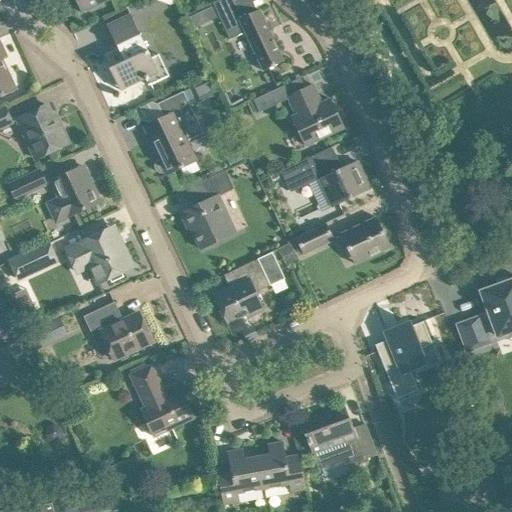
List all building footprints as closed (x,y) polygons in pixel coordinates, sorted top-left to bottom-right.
[(75,0),(82,13),(108,0),(75,0)] [(219,0),(212,4),(228,39),(244,31),(263,71),(265,70),(283,61),(259,9),(247,15),(240,0),(219,0)] [(125,17),(107,25),(119,50),(114,52),(111,61),(113,66),(110,68),(120,90),(145,78),(148,85),(151,84),(152,86),(159,82),(169,78),(158,54),(151,57),(130,14),(125,17)] [(0,96),(15,90),(1,58),(5,56),(0,44),(0,96)] [(209,74),(189,84),(198,103),(218,93),(209,74)] [(296,80),(254,99),(259,112),(289,99),(296,115),(292,117),(305,146),(325,136),(344,128),(330,99),(321,103),(313,85),(300,91),(296,80)] [(164,117),(144,127),(158,159),(155,162),(155,167),(157,171),(161,173),(165,172),(166,174),(195,161),(185,141),(202,133),(183,92),(157,104),(164,117)] [(29,113),(16,119),(35,159),(51,152),(69,143),(60,125),(57,127),(47,105),(29,113)] [(5,109),(0,111),(0,128),(12,123),(5,109)] [(332,147),(281,171),(291,193),(321,179),(334,206),(370,189),(356,161),(342,168),(332,147)] [(56,196),(45,201),(55,222),(66,218),(82,210),(100,202),(90,180),(87,181),(80,167),(62,176),(50,182),(56,196)] [(38,170),(8,185),(15,199),(45,185),(38,170)] [(209,199),(180,213),(188,230),(191,228),(201,249),(219,240),(235,233),(218,196),(234,189),(225,171),(209,179),(201,182),(209,199)] [(376,217),(340,234),(354,264),(390,247),(376,217)] [(325,223),(294,238),(302,255),(333,240),(325,223)] [(93,236),(65,249),(77,273),(89,268),(96,284),(115,275),(133,267),(122,244),(120,246),(111,228),(93,236)] [(47,244),(9,262),(17,280),(55,262),(47,244)] [(239,284),(215,296),(228,323),(262,307),(255,292),(270,285),(258,259),(232,271),(239,284)] [(485,316),(455,328),(468,359),(491,350),(486,337),(511,326),(511,279),(479,292),(484,305),(481,306),(485,316)] [(104,307),(83,316),(93,336),(101,332),(114,360),(134,350),(152,342),(139,313),(117,323),(114,318),(121,315),(115,302),(104,307)] [(52,318),(27,329),(36,348),(66,334),(57,315),(52,318)] [(5,320),(0,322),(0,348),(19,341),(9,319),(7,319),(5,320)] [(404,352),(382,360),(395,394),(430,381),(425,368),(445,360),(437,339),(430,341),(422,322),(411,326),(410,324),(397,329),(402,342),(400,343),(404,352)] [(0,379),(9,376),(0,356),(0,379)] [(134,373),(130,375),(145,408),(140,410),(153,437),(176,426),(194,418),(182,390),(167,397),(152,365),(134,373)] [(345,406),(304,421),(309,433),(305,434),(318,468),(348,457),(351,464),(365,459),(376,455),(365,424),(353,428),(350,418),(349,418),(345,406)] [(46,427),(45,434),(50,440),(57,441),(62,437),(63,430),(59,424),(52,423),(46,427)] [(270,455),(257,457),(263,488),(290,483),(291,491),(306,488),(302,468),(300,460),(287,463),(283,442),(268,445),(270,455)] [(232,473),(218,476),(224,504),(238,501),(236,493),(263,488),(257,457),(245,459),(243,449),(228,452),(232,473)] [(97,511),(110,509),(105,488),(87,492),(92,511),(97,511)] [(78,511),(74,495),(51,500),(52,503),(54,511),(78,511)] [(54,511),(52,503),(40,506),(41,511),(54,511)]
